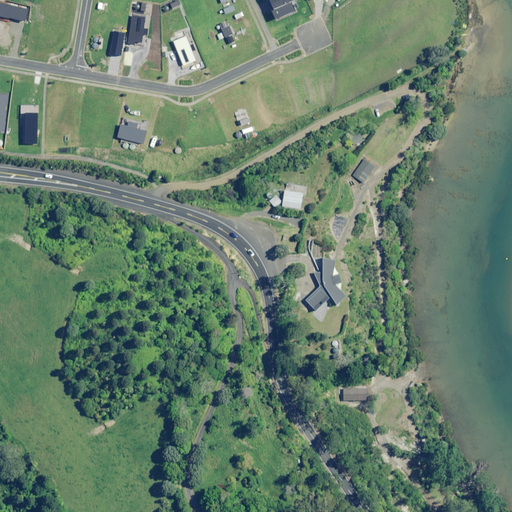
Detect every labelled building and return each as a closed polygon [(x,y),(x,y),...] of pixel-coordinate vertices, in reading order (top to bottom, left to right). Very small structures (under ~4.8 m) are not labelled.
[(89,32),(78,27),(68,49),(79,54),(89,32)] [(365,141),(361,133),(350,138),(354,146),(365,141)] [(374,167),(364,159),(352,176),(363,183),(374,167)] [(303,194),(285,191),(282,206),(300,209),(303,194)] [(281,202),(275,196),(269,201),(275,208),(281,202)] [(335,260),(324,259),(322,273),(315,273),(321,287),(306,300),(316,311),(331,297),(338,305),(347,297),(336,285),(342,283),(339,274),(332,276),(335,260)] [(367,389),(344,388),(344,401),(366,401),(367,389)]
